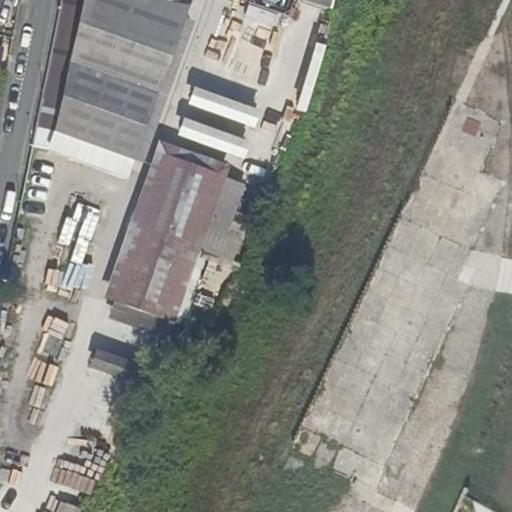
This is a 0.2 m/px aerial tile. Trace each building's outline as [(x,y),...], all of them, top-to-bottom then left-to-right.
[(60,0),(33,140),(153,165),(186,5),(178,3),(163,0),(60,0)] [(153,165),(33,140),(29,157),(150,182),(153,165)] [(142,229),(188,247),(219,176),(168,157),(142,229)] [(224,178),(219,176),(188,247),(172,282),(157,317),(157,318),(171,323),(207,225),(224,178)] [(224,231),(242,184),(224,178),(207,225),(224,231)] [(188,247),(142,229),(116,301),(157,317),(172,282),(188,247)] [(113,303),(108,317),(129,323),(133,310),(113,303)] [(313,331),(320,334),(324,326),(317,323),(313,331)] [(90,369),(132,381),(138,362),(96,349),(90,369)] [(46,498),(42,511),(80,511),(82,507),(46,498)]
